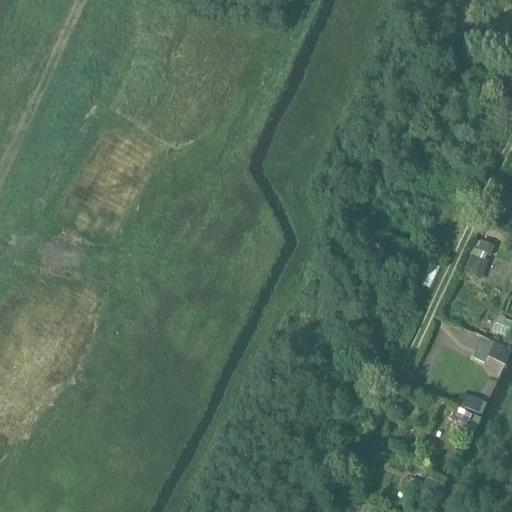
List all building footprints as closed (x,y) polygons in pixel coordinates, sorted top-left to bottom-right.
[(460,64),(466,53),(456,47),(450,59),(460,64)] [(447,116),(453,105),(443,98),(436,109),(447,116)] [(437,131),(444,120),(433,113),(426,125),(437,131)] [(423,163),(428,152),(416,145),(410,157),(423,163)] [(385,178),(400,186),(404,176),(390,169),(385,178)] [(481,281),(494,250),(477,242),(464,274),(481,281)] [(475,351),(488,357),(493,345),(480,340),(475,351)] [(486,406),(484,405),(468,398),(463,409),(477,415),(481,417),(486,406)] [(470,428),(470,427),(474,418),(456,410),(451,420),(470,428)]
